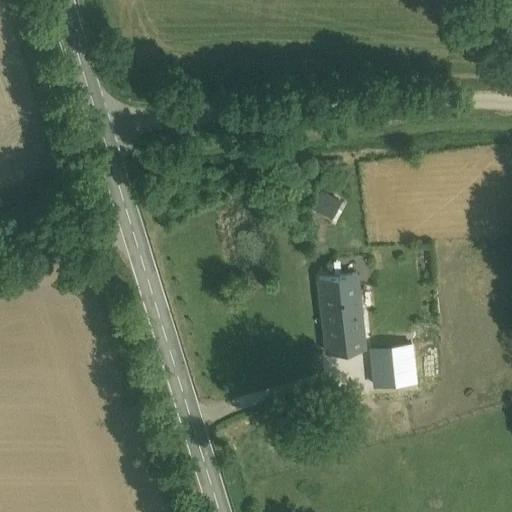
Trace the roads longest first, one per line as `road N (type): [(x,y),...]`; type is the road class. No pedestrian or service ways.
road 1 (unclassified): [(511,99),(470,94),(100,118)]
road 2 (tertiary): [(100,118),(221,511)]
road 3 (tertiary): [(64,0),(100,118)]
